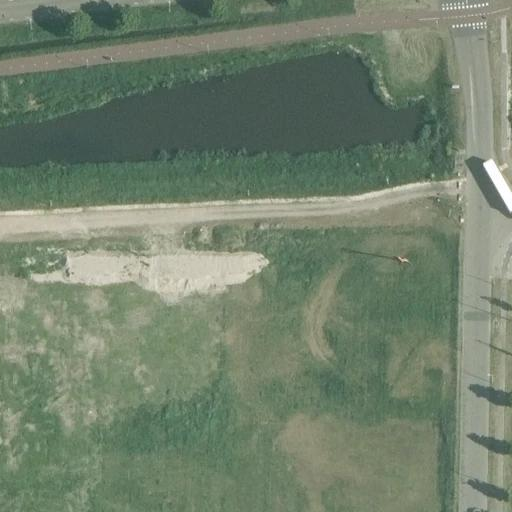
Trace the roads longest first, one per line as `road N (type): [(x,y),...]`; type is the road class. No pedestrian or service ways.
road 1 (unclassified): [(475,511),(482,208)]
road 2 (unclassified): [(482,208),(465,0)]
